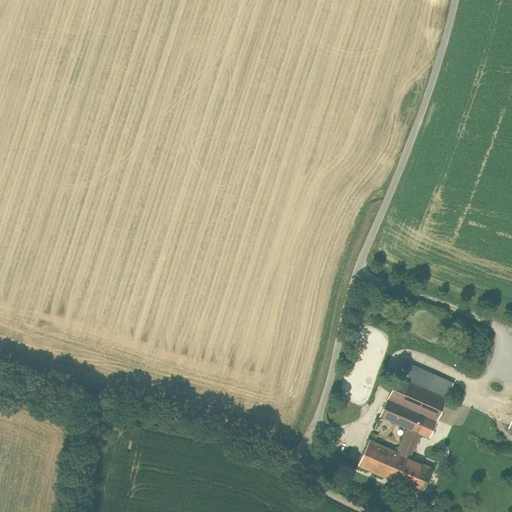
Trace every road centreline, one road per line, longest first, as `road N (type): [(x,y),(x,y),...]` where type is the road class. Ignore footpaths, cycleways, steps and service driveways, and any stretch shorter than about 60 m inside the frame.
road 1 (unclassified): [(454,0),(413,132),(352,284),(302,458),(306,476),(369,511)]
road 2 (track): [(302,458),(115,407)]
